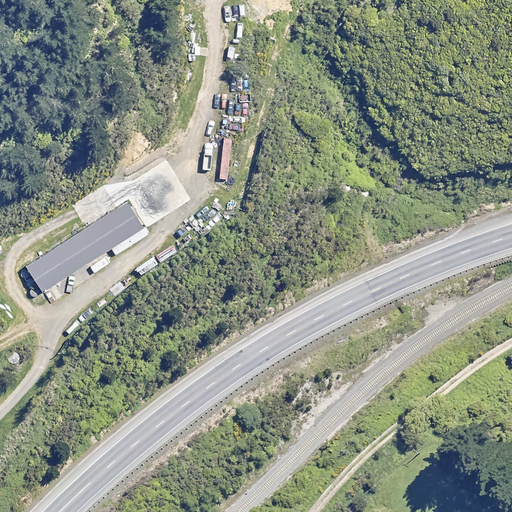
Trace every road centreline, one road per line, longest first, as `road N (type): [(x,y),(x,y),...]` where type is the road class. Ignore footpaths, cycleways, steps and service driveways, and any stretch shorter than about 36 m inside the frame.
road 1 (trunk): [(511,235),(423,267),(271,344),(177,409),(60,511)]
road 2 (track): [(71,0),(104,87),(185,155),(187,240)]
